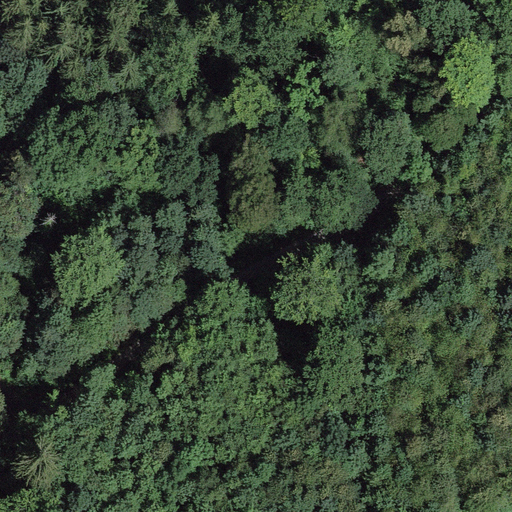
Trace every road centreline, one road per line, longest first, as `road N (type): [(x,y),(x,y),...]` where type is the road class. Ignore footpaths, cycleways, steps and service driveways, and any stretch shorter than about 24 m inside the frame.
road 1 (track): [(213,295),(511,110)]
road 2 (track): [(30,426),(213,295)]
